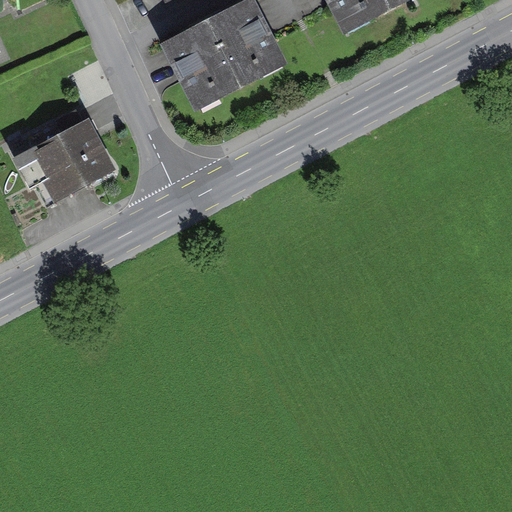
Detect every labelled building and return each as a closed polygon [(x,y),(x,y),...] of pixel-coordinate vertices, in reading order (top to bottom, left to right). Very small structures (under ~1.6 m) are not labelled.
[(154,0),(159,11),(188,0),(154,0)] [(285,55),(255,0),(246,0),(220,14),(211,18),(242,78),(285,55)] [(389,0),(337,0),(349,22),(389,0)] [(242,78),(211,18),(201,24),(168,41),(200,100),(242,78)] [(91,121),(39,149),(64,195),(116,167),(91,121)]
